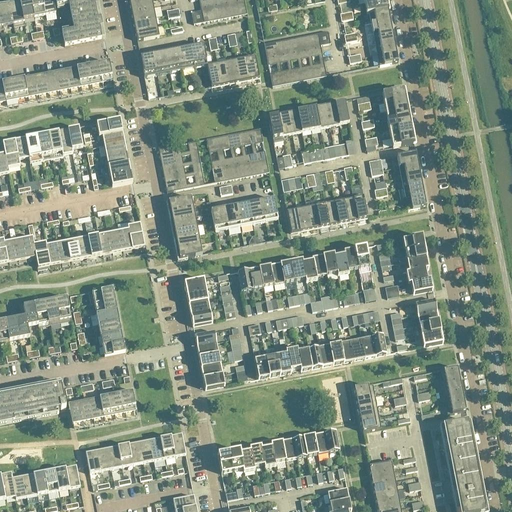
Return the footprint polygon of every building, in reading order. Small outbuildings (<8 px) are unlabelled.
[(23,21),(34,19),(30,0),(18,0),(19,0),(19,2),(20,2),(23,21)] [(30,0),(34,19),(45,16),(41,0),(30,0)] [(41,0),(45,16),(55,14),(52,0),(41,0)] [(55,0),(56,7),(68,5),(74,31),(62,34),(64,48),(101,40),(99,28),(102,28),(100,19),(97,20),(95,6),(98,6),(96,0),(55,0)] [(153,9),(151,0),(150,0),(129,4),(130,7),(129,7),(130,9),(131,14),(153,9)] [(214,22),(210,0),(198,0),(201,12),(191,14),(194,26),(214,22)] [(221,0),(210,0),(214,22),(225,20),(221,0)] [(221,0),(225,20),(231,19),(236,18),(232,0),(221,0)] [(247,15),(243,0),(232,0),(236,18),(247,16),(247,15)] [(389,6),(387,0),(365,0),(363,0),(365,10),(389,6)] [(25,26),(24,21),(23,21),(20,2),(9,4),(14,29),(25,26)] [(9,4),(0,6),(0,15),(3,31),(3,27),(13,25),(13,29),(14,29),(9,4)] [(388,16),(387,11),(390,10),(389,6),(365,10),(366,15),(369,14),(370,19),(388,16)] [(155,19),(153,9),(131,14),(132,16),(131,16),(132,18),(133,23),(155,19)] [(390,25),(389,19),(390,19),(389,17),(388,16),(370,19),(372,29),(390,25)] [(157,28),(155,19),(133,23),(134,26),(133,26),(134,28),(135,33),(157,28)] [(392,35),(391,30),(392,30),(391,27),(391,28),(390,25),(372,29),(374,39),(392,35)] [(159,38),(157,28),(135,33),(135,35),(135,37),(136,37),(137,42),(159,38)] [(326,79),(326,78),(320,47),(330,45),(328,33),(307,37),(315,81),(326,79)] [(394,45),(393,40),(394,40),(393,38),(392,35),(374,39),(375,48),(394,45)] [(296,39),(304,83),(313,81),(315,81),(307,37),(296,39)] [(294,85),(301,84),(304,83),(296,39),(285,41),(294,85)] [(274,43),(283,87),(294,85),(285,41),(278,43),(274,43)] [(270,82),(272,89),(283,87),(274,43),(266,45),(264,45),(264,46),(271,82),(270,82)] [(396,54),(395,51),(396,51),(395,49),(394,45),(375,48),(377,58),(396,54)] [(207,67),(203,46),(190,49),(194,69),(207,67)] [(194,69),(190,49),(178,51),(182,72),(194,69)] [(182,72),(178,51),(165,54),(169,74),(182,72)] [(169,74),(165,54),(153,56),(157,77),(169,74)] [(398,62),(397,59),(396,54),(377,58),(379,67),(379,68),(391,66),(391,65),(398,64),(397,62),(398,62)] [(157,77),(153,56),(140,58),(143,72),(144,79),(157,77)] [(259,80),(255,57),(245,59),(249,81),(259,80)] [(249,81),(245,59),(236,61),(240,83),(249,81)] [(240,83),(236,61),(226,63),(230,85),(240,83)] [(98,65),(102,85),(108,84),(109,87),(113,87),(113,83),(109,63),(98,65)] [(230,85),(226,63),(217,65),(221,87),(230,85)] [(95,86),(102,85),(98,65),(87,67),(92,91),(96,90),(95,86)] [(221,87),(217,65),(207,67),(211,89),(221,87)] [(88,92),(92,91),(87,67),(77,69),(81,89),(87,88),(88,92)] [(74,91),(81,89),(77,69),(66,71),(71,95),(75,94),(74,91)] [(66,96),(71,95),(66,71),(55,74),(59,93),(66,92),(66,96)] [(53,95),(59,93),(55,74),(45,76),(49,99),(54,98),(53,95)] [(45,100),(49,99),(45,76),(34,78),(38,98),(45,96),(45,100)] [(38,98),(34,78),(24,80),(28,103),(32,102),(32,99),(38,98)] [(28,103),(24,80),(12,82),(16,102),(23,100),(24,104),(28,103)] [(10,103),(16,102),(12,82),(2,84),(6,107),(11,107),(10,103)] [(407,100),(405,88),(395,90),(396,93),(390,94),(389,93),(382,95),(384,104),(407,100)] [(409,109),(407,100),(384,104),(385,113),(409,109)] [(339,127),(349,125),(345,103),(339,104),(339,103),(337,104),(335,105),(339,127)] [(339,127),(335,105),(330,105),(327,105),(328,106),(325,106),(325,107),(330,128),(339,127)] [(330,128),(325,107),(325,106),(320,107),(318,107),(318,108),(316,108),(320,130),(330,128)] [(320,130),(316,108),(311,109),(309,109),(309,110),(306,110),(311,132),(320,130)] [(411,118),(409,109),(385,113),(387,122),(411,118)] [(311,132),(306,110),(302,111),(301,111),(299,111),(297,112),(301,134),(311,132)] [(301,134),(297,112),(292,113),(292,112),(290,113),(287,114),(288,114),(292,136),(301,134)] [(292,136),(288,114),(287,114),(283,115),(283,114),(280,115),(278,116),(282,138),(292,136)] [(273,145),(283,143),(282,138),(278,116),(273,117),(273,116),(271,116),(271,117),(268,118),(270,126),(269,126),(270,128),(270,129),(270,130),(270,132),(271,132),(273,145)] [(412,127),(411,118),(387,122),(389,131),(412,127)] [(98,138),(102,137),(122,133),(120,121),(96,125),(98,138)] [(414,136),(412,127),(389,131),(391,140),(414,136)] [(67,131),(72,155),(73,155),(72,151),(82,149),(78,129),(67,131)] [(261,136),(262,136),(261,130),(249,132),(258,176),(269,174),(268,174),(261,136)] [(63,157),(72,155),(67,131),(58,133),(63,157)] [(249,132),(238,134),(247,178),(258,176),(249,132)] [(62,157),(63,157),(58,133),(47,135),(51,155),(61,153),(62,157)] [(102,137),(104,148),(124,144),(122,133),(102,137)] [(238,134),(228,136),(236,180),(247,178),(238,134)] [(41,157),(51,155),(47,135),(37,137),(42,163),(41,157)] [(217,138),(226,183),(236,180),(228,136),(222,137),(217,138)] [(416,145),(414,136),(391,140),(392,149),(416,145)] [(30,165),(42,163),(37,137),(25,139),(30,165)] [(214,184),(215,185),(226,183),(217,138),(208,140),(206,140),(206,141),(214,184)] [(30,165),(25,139),(14,141),(19,167),(20,167),(19,161),(29,160),(30,165)] [(8,169),(19,167),(14,141),(3,144),(9,175),(8,169)] [(198,154),(196,143),(165,149),(161,150),(158,150),(160,162),(198,154)] [(0,176),(9,175),(3,144),(2,144),(4,155),(0,155),(0,176)] [(104,148),(106,158),(126,154),(124,144),(104,148)] [(345,158),(343,146),(333,148),(335,159),(345,158)] [(335,159),(333,148),(324,149),(326,161),(335,159)] [(106,158),(108,168),(128,164),(126,154),(106,158)] [(198,154),(160,162),(162,172),(200,165),(198,154)] [(417,162),(415,154),(397,158),(399,169),(418,165),(417,164),(418,164),(417,161),(417,162)] [(383,172),(382,168),(380,161),(369,164),(371,174),(383,172)] [(108,168),(110,178),(130,174),(128,164),(108,168)] [(200,165),(162,172),(164,183),(202,176),(200,165)] [(420,174),(419,172),(418,165),(399,169),(401,180),(420,176),(419,174),(420,174)] [(132,184),(130,174),(110,178),(112,188),(132,184)] [(166,189),(166,194),(205,187),(205,186),(202,176),(164,183),(166,189)] [(422,185),(421,183),(420,176),(401,180),(403,191),(422,187),(421,185),(422,185)] [(232,195),(231,187),(219,189),(221,197),(232,195)] [(353,200),(358,222),(367,220),(363,198),(361,187),(351,189),(353,200)] [(424,195),(424,193),(423,193),(422,187),(403,191),(398,191),(400,202),(405,201),(424,198),(423,196),(424,195)] [(193,208),(191,198),(166,203),(168,213),(193,208)] [(426,206),(426,204),(425,204),(424,198),(405,201),(407,213),(419,210),(419,209),(426,208),(426,206)] [(278,221),(274,200),(261,203),(265,223),(278,221)] [(358,222),(353,200),(344,201),(348,223),(358,222)] [(348,223),(344,201),(334,203),(339,225),(348,223)] [(320,229),(316,207),(315,202),(305,204),(306,209),(310,231),(320,229)] [(265,223),(261,203),(248,205),(252,226),(265,223)] [(339,225),(334,203),(325,205),(329,227),(339,225)] [(252,226),(248,205),(236,207),(240,228),(252,226)] [(329,227),(325,205),(316,207),(320,229),(329,227)] [(240,228),(236,207),(223,210),(227,231),(240,228)] [(195,218),(193,208),(168,213),(170,222),(195,218)] [(310,231),(306,209),(297,211),(301,233),(310,231)] [(227,231),(223,210),(211,212),(215,233),(227,231)] [(301,233),(297,211),(287,213),(291,235),(301,233)] [(196,227),(195,218),(170,222),(171,232),(196,227)] [(128,227),(128,230),(132,251),(145,248),(140,225),(128,227)] [(198,237),(196,227),(171,232),(173,241),(198,237)] [(132,251),(128,230),(118,232),(122,253),(132,251)] [(118,232),(107,234),(111,255),(122,253),(118,232)] [(107,234),(98,236),(102,257),(111,255),(107,234)] [(98,236),(87,238),(91,259),(102,257),(98,236)] [(200,246),(198,237),(173,241),(175,251),(200,246)] [(424,249),(422,237),(402,241),(402,242),(404,252),(424,249)] [(23,240),(27,260),(35,258),(38,269),(34,245),(32,238),(30,238),(23,240)] [(87,238),(77,240),(80,261),(91,259),(87,238)] [(13,241),(11,242),(4,243),(3,240),(8,264),(17,262),(13,241)] [(17,262),(27,260),(23,240),(15,241),(13,241),(17,262)] [(70,263),(80,261),(77,240),(66,243),(70,263)] [(45,243),(34,245),(38,269),(50,267),(46,246),(45,243)] [(66,243),(56,244),(60,265),(70,263),(66,243)] [(56,244),(46,246),(50,267),(60,265),(56,244)] [(202,256),(200,246),(175,251),(177,263),(187,261),(187,259),(195,258),(195,257),(202,256)] [(360,275),(371,273),(366,249),(355,251),(359,271),(360,275)] [(426,259),(424,249),(404,252),(407,263),(426,259)] [(359,271),(355,251),(344,253),(345,256),(349,276),(349,275),(348,273),(359,271)] [(334,258),(334,255),(323,257),(327,277),(337,275),(337,278),(338,278),(334,258)] [(338,278),(349,276),(345,256),(334,258),(338,278)] [(327,277),(323,257),(312,259),(313,262),(317,282),(317,279),(327,277)] [(428,270),(426,259),(407,263),(409,273),(406,274),(425,271),(428,270)] [(302,264),(302,261),(291,263),(295,283),(305,281),(306,284),(302,264)] [(302,264),(306,284),(317,282),(313,262),(302,264)] [(295,283),(291,263),(280,265),(284,285),(295,283)] [(284,285),(280,265),(270,268),(273,287),(284,285)] [(273,287),(270,268),(259,270),(263,289),(273,287)] [(263,289),(259,270),(248,272),(252,291),(263,289)] [(406,274),(408,285),(428,281),(425,271),(406,274)] [(252,291),(248,272),(237,274),(241,294),(241,293),(252,291)] [(206,291),(204,281),(204,280),(184,284),(186,295),(206,291)] [(433,292),(430,281),(428,281),(408,285),(408,286),(411,285),(413,295),(413,296),(433,292)] [(394,288),(385,289),(386,294),(387,300),(399,298),(397,287),(394,288)] [(115,301),(112,290),(88,294),(90,306),(115,301)] [(373,290),(363,292),(363,294),(365,304),(370,303),(376,302),(374,292),(373,290)] [(208,302),(206,291),(186,295),(188,306),(208,302)] [(71,323),(67,299),(55,301),(60,325),(71,323)] [(60,325),(55,301),(44,303),(49,327),(60,325)] [(117,312),(115,301),(90,306),(94,306),(96,316),(117,312)] [(437,312),(434,301),(415,305),(417,316),(437,312)] [(210,313),(208,302),(188,306),(190,317),(210,313)] [(34,305),(38,326),(39,329),(49,327),(44,303),(34,305)] [(38,326),(34,305),(23,307),(25,318),(27,328),(38,326)] [(119,323),(117,312),(96,316),(98,327),(119,323)] [(439,323),(437,312),(417,316),(419,327),(439,323)] [(212,324),(210,313),(190,317),(192,328),(212,324)] [(29,338),(27,328),(25,318),(15,320),(19,340),(29,338)] [(19,340),(15,320),(5,322),(9,342),(19,340)] [(0,344),(9,342),(5,322),(0,322),(0,344)] [(121,333),(119,323),(98,327),(100,337),(121,333)] [(441,334),(439,323),(419,327),(421,338),(441,334)] [(123,343),(121,333),(100,337),(102,347),(123,343)] [(216,344),(214,334),(214,333),(194,337),(196,348),(216,344)] [(443,345),(441,334),(421,338),(423,348),(423,349),(443,345)] [(387,356),(383,336),(382,336),(383,336),(372,338),(376,358),(387,356)] [(376,358),(372,338),(361,341),(365,360),(376,358)] [(365,360),(361,341),(351,343),(354,362),(365,360)] [(125,354),(123,343),(102,347),(104,358),(125,354)] [(354,362),(351,343),(340,345),(344,364),(354,362)] [(218,355),(216,344),(196,348),(199,359),(218,355)] [(344,364),(340,345),(329,347),(333,366),(344,364)] [(333,366),(329,347),(319,349),(322,368),(333,366)] [(322,368),(319,349),(308,351),(312,371),(322,368)] [(286,352),(290,372),(300,370),(297,350),(286,352)] [(312,371),(308,351),(298,353),(297,350),(300,370),(301,373),(312,371)] [(290,372),(286,352),(286,355),(276,357),(280,377),(290,375),(290,372)] [(220,366),(218,355),(199,359),(201,370),(220,366)] [(280,377),(276,357),(265,359),(269,379),(280,377)] [(269,379),(265,359),(254,361),(258,381),(269,379)] [(222,377),(220,366),(201,370),(203,380),(222,377)] [(459,380),(457,369),(451,371),(439,373),(441,384),(459,380)] [(224,387),(222,377),(203,380),(205,391),(225,387),(224,387)] [(462,391),(459,380),(441,384),(443,395),(462,391)] [(0,426),(58,415),(57,411),(60,411),(62,411),(65,410),(61,386),(60,383),(0,394),(0,426)] [(375,397),(373,386),(354,390),(354,392),(354,394),(355,394),(356,401),(375,397)] [(443,395),(445,405),(464,402),(462,391),(443,395)] [(137,416),(132,393),(121,395),(125,415),(132,414),(132,417),(137,416)] [(125,415),(121,395),(110,397),(115,421),(119,420),(118,416),(125,415)] [(115,421),(110,397),(100,399),(103,419),(110,418),(111,422),(115,421)] [(377,408),(375,397),(356,401),(356,402),(356,405),(357,405),(358,411),(377,408)] [(103,419),(100,399),(89,401),(94,425),(98,424),(97,421),(103,419)] [(94,425),(89,401),(78,404),(82,423),(89,422),(89,426),(94,425)] [(466,413),(464,402),(445,405),(447,416),(466,413)] [(82,423),(78,404),(68,406),(72,425),(73,429),(77,428),(76,425),(82,423)] [(379,418),(377,408),(358,411),(358,413),(358,415),(359,415),(360,422),(379,418)] [(381,429),(379,418),(360,422),(361,423),(360,424),(360,426),(361,426),(362,433),(372,431),(372,432),(374,431),(381,429)] [(485,511),(481,490),(472,447),(467,422),(439,428),(455,511),(485,511)] [(340,452),(336,433),(325,435),(329,454),(339,452),(340,452)] [(329,454),(325,435),(314,437),(318,456),(329,454)] [(186,457),(182,436),(170,438),(175,459),(186,457)] [(318,456),(314,437),(303,439),(307,459),(318,456)] [(175,459),(170,438),(160,440),(164,461),(175,459)] [(307,459),(303,439),(293,441),(296,461),(307,459)] [(164,461),(160,440),(149,442),(153,463),(164,461)] [(296,461),(293,441),(282,443),(286,463),(296,461)] [(153,463),(149,442),(139,444),(143,465),(153,463)] [(286,463),(282,443),(271,445),(272,448),(276,468),(275,465),(286,463)] [(143,465),(139,444),(128,446),(132,467),(143,465)] [(132,467),(128,446),(117,448),(122,469),(132,467)] [(261,450),(261,447),(250,449),(250,452),(254,472),(255,472),(254,469),(264,467),(264,470),(265,470),(261,450)] [(122,469),(117,448),(107,450),(111,471),(122,469)] [(276,468),(272,448),(261,450),(265,470),(276,468)] [(111,471),(107,450),(96,452),(100,473),(111,471)] [(240,454),(239,451),(228,453),(232,473),(243,471),(243,474),(244,474),(240,454)] [(100,473),(96,452),(85,455),(87,465),(89,476),(100,473)] [(254,472),(250,452),(240,454),(244,474),(254,472)] [(232,473),(228,453),(217,456),(221,475),(222,475),(232,473)] [(393,473),(391,463),(369,467),(370,473),(370,475),(371,475),(371,477),(393,473)] [(76,468),(65,470),(69,491),(80,489),(77,476),(76,468)] [(69,491),(65,470),(54,472),(58,493),(69,491)] [(58,493),(54,472),(44,474),(48,495),(58,493)] [(395,482),(393,473),(371,477),(372,482),(372,485),(373,485),(373,487),(395,482)] [(16,501),(11,474),(0,476),(5,501),(15,499),(15,501),(16,501)] [(27,499),(22,478),(12,480),(11,474),(16,501),(27,499)] [(48,495),(44,474),(33,476),(37,497),(48,495)] [(37,497),(33,476),(22,478),(27,499),(37,497)] [(397,492),(395,482),(373,487),(374,492),(373,492),(374,494),(375,496),(397,492)] [(349,502),(347,491),(327,494),(327,495),(329,505),(349,502)] [(399,502),(397,492),(375,496),(376,501),(375,501),(376,504),(376,503),(377,506),(399,502)] [(238,501),(236,493),(225,495),(227,503),(238,501)] [(173,502),(174,511),(178,511),(196,509),(194,498),(173,502)] [(350,511),(349,502),(329,505),(330,511),(350,511)] [(396,511),(401,511),(399,502),(377,506),(378,511),(377,511),(396,511)]
